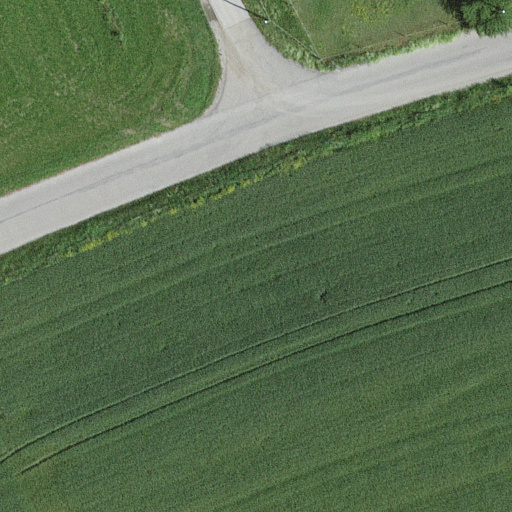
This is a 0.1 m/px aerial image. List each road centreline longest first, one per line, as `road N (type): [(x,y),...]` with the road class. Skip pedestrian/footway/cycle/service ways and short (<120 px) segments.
road 1 (unclassified): [(0,232),(280,113)]
road 2 (unclassified): [(280,113),(511,44)]
road 3 (unclassified): [(227,0),(280,113)]
